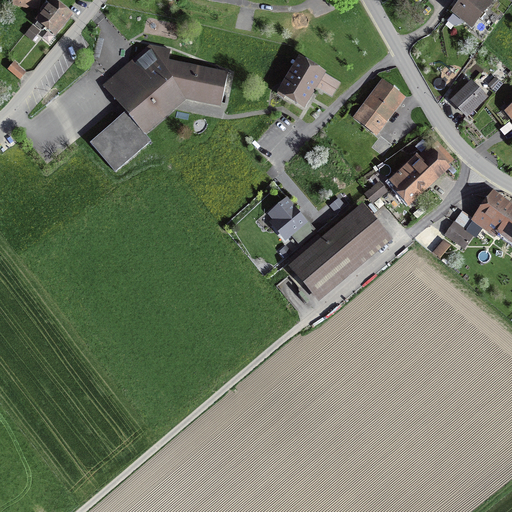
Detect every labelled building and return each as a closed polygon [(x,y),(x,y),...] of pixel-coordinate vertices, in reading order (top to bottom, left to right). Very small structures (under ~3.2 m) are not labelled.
[(39,0),(7,0),(7,3),(37,10),(39,0)] [(175,2),(170,0),(165,0),(159,11),(168,16),(175,2)] [(488,0),(460,0),(453,11),(470,24),(489,0),(488,0)] [(69,18),(54,6),(40,25),(55,37),(69,18)] [(146,134),(142,130),(175,101),(181,97),(220,105),(228,74),(215,71),(168,62),(170,52),(148,49),(127,67),(105,86),(126,111),(90,141),(115,171),(122,165),(144,146),(151,141),(146,134)] [(339,83),(300,59),(279,93),(299,105),(312,84),(331,96),(339,83)] [(24,74),(13,67),(9,72),(20,79),(24,74)] [(401,96),(382,82),(356,118),(375,132),(401,96)] [(471,83),(454,100),(466,113),(484,95),(471,83)] [(390,144),(380,136),(371,147),(381,155),(390,144)] [(419,159),(416,156),(392,180),(396,184),(393,188),(408,203),(445,165),(429,149),(419,159)] [(365,194),(372,202),(385,192),(379,184),(365,194)] [(511,207),(492,193),(473,220),(493,234),(497,229),(511,239),(511,207)] [(288,201),(271,214),(277,221),(273,224),(285,239),(291,234),(301,246),(315,234),(288,201)] [(361,207),(291,267),(299,276),(318,298),(351,269),(383,243),(388,238),(382,231),(361,207)] [(473,220),(462,212),(446,235),(463,247),(472,235),(465,230),(473,220)] [(450,245),(444,239),(433,252),(440,258),(450,245)]
